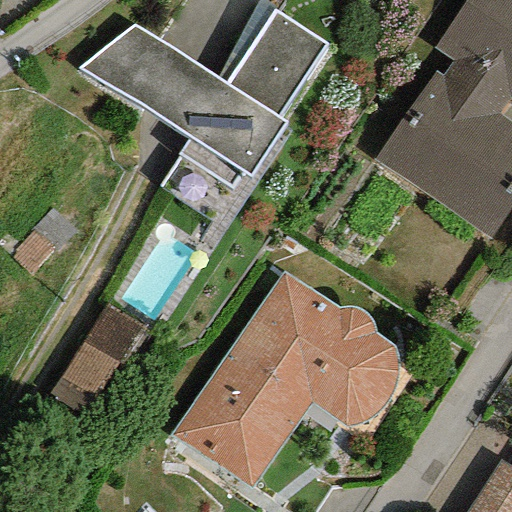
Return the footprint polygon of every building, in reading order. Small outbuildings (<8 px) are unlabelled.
[(509,99),(511,100),(511,0),(465,0),(432,49),(451,62),(440,77),(432,72),(373,159),(497,244),(511,222),(511,125),(498,115),(509,99)] [(325,45),(275,12),(224,85),(132,25),(79,69),(188,139),(176,154),(230,189),(240,173),(247,177),(284,123),(276,118),(325,45)] [(282,273),(167,436),(251,488),(311,404),(343,428),(356,425),(366,422),(375,415),(383,405),(391,395),(396,377),(396,361),(393,350),(386,341),(375,335),(371,326),(368,317),(360,310),(350,307),(344,307),(336,308),(282,273)] [(140,327),(103,304),(48,392),(85,414),(140,327)] [(511,511),(511,468),(498,460),(465,511),(511,511)]
